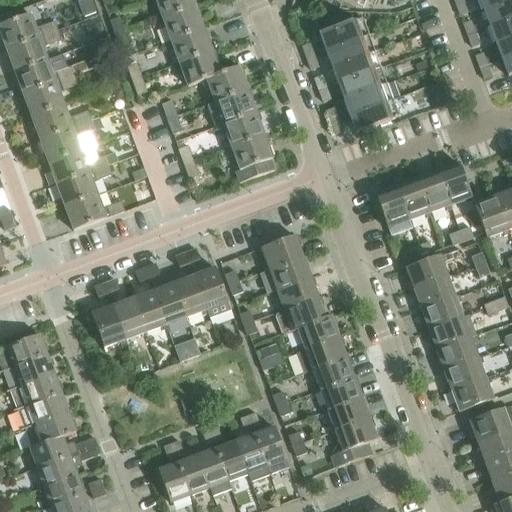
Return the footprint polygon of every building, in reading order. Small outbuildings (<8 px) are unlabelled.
[(112,0),(100,0),(104,8),(114,5),(112,0)] [(153,0),(161,21),(194,8),(191,0),(153,0)] [(340,0),(363,10),(367,0),(340,0)] [(511,0),(479,0),(485,13),(511,2),(511,0)] [(464,2),(456,5),(460,17),(468,14),(464,2)] [(511,2),(485,13),(491,29),(511,20),(511,2)] [(170,43),(203,31),(194,8),(161,21),(170,43)] [(0,27),(0,32),(7,51),(58,33),(55,24),(36,31),(30,16),(0,27)] [(313,19),(325,54),(369,38),(363,20),(354,23),(352,18),(313,19)] [(109,23),(115,38),(125,34),(119,20),(109,23)] [(511,20),(491,29),(497,45),(511,39),(511,20)] [(464,26),(468,37),(476,34),(472,23),(464,26)] [(203,31),(170,43),(178,65),(211,53),(203,31)] [(7,51),(15,74),(48,62),(43,49),(62,42),(58,33),(7,51)] [(130,50),(125,34),(115,38),(120,53),(130,50)] [(476,34),(468,37),(472,49),(480,46),(476,34)] [(375,54),(369,38),(325,54),(331,70),(375,54)] [(511,39),(497,45),(503,61),(511,57),(511,39)] [(302,49),(307,61),(314,58),(310,46),(302,49)] [(211,53),(178,65),(187,90),(206,82),(220,77),(220,76),(211,53)] [(331,70),(337,86),(381,70),(375,54),(331,70)] [(476,58),(480,69),(488,66),(483,55),(476,58)] [(511,57),(503,61),(509,77),(511,76),(511,57)] [(314,58),(307,61),(311,73),(319,70),(314,58)] [(23,96),(75,78),(71,68),(52,75),(48,62),(15,74),(23,96)] [(126,68),(131,83),(141,79),(136,64),(126,68)] [(488,66),(480,69),(485,81),(492,78),(488,66)] [(214,104),(247,92),(239,69),(220,76),(220,77),(206,82),(214,104)] [(337,86),(343,102),(387,86),(381,70),(337,86)] [(23,96),(32,119),(64,107),(59,94),(79,87),(75,78),(23,96)] [(314,81),(319,93),(326,90),(322,78),(314,81)] [(141,79),(131,83),(137,98),(147,94),(141,79)] [(442,84),(431,87),(437,108),(448,104),(442,84)] [(343,102),(349,119),(393,103),(387,86),(343,102)] [(326,90),(319,93),(323,105),(330,102),(326,90)] [(222,126),(255,114),(247,92),(214,104),(222,126)] [(161,107),(167,122),(177,118),(171,103),(161,107)] [(393,103),(349,119),(355,135),(399,119),(393,103)] [(40,141),(92,123),(88,113),(69,120),(64,107),(32,119),(40,141)] [(326,113),(331,126),(339,123),(334,110),(326,113)] [(231,149),(264,137),(255,114),(222,126),(231,149)] [(177,118),(167,122),(172,137),(182,133),(177,118)] [(40,141),(48,164),(81,152),(76,139),(95,132),(92,123),(40,141)] [(339,123),(331,126),(335,137),(343,134),(339,123)] [(264,137),(231,149),(240,174),(236,175),(240,187),(275,174),(271,162),(273,161),(264,137)] [(178,152),(183,167),(194,163),(188,148),(178,152)] [(56,186),(108,168),(104,158),(85,165),(81,152),(48,164),(56,186)] [(194,163),(183,167),(189,181),(199,177),(194,163)] [(459,166),(438,174),(450,208),(472,201),(459,166)] [(56,186),(65,209),(97,197),(93,184),(111,177),(108,168),(56,186)] [(417,182),(429,216),(450,208),(438,174),(417,182)] [(417,182),(397,189),(409,223),(429,216),(417,182)] [(412,231),(409,223),(397,189),(375,197),(390,239),(412,231)] [(511,191),(496,198),(508,232),(511,230),(511,191)] [(102,210),(97,197),(65,209),(73,233),(125,214),(120,203),(102,210)] [(486,240),(508,232),(496,198),(474,206),(486,240)] [(0,220),(2,225),(14,220),(11,213),(0,216),(0,220)] [(14,220),(2,225),(5,233),(17,228),(14,220)] [(470,230),(459,233),(463,244),(474,240),(470,230)] [(453,248),(463,244),(459,233),(449,237),(453,248)] [(268,273),(304,260),(296,238),(260,252),(268,273)] [(429,245),(418,249),(422,259),(433,255),(429,245)] [(422,259),(418,249),(408,252),(412,263),(422,259)] [(197,253),(187,256),(191,267),(200,263),(197,253)] [(180,270),(191,267),(187,256),(176,260),(180,270)] [(471,260),(475,270),(485,266),(482,256),(471,260)] [(405,271),(414,294),(448,281),(440,258),(405,271)] [(275,292),(311,279),(304,260),(268,273),(275,292)] [(485,266),(475,270),(479,281),(489,277),(485,266)] [(156,267),(146,271),(150,281),(160,278),(156,267)] [(140,285),(150,281),(146,271),(136,275),(140,285)] [(216,271),(195,278),(207,313),(210,321),(231,313),(216,271)] [(224,277),(228,287),(238,284),(235,273),(224,277)] [(174,286),(186,320),(207,313),(195,278),(174,286)] [(283,313),(318,299),(311,279),(275,292),(283,313)] [(414,294),(421,314),(456,301),(448,281),(414,294)] [(116,282),(105,286),(108,296),(119,292),(116,282)] [(242,295),(238,284),(228,287),(232,298),(242,295)] [(99,300),(108,296),(105,286),(95,289),(99,300)] [(154,293),(166,328),(186,320),(174,286),(154,293)] [(134,301),(146,335),(166,328),(154,293),(134,301)] [(326,320),(326,319),(318,299),(283,313),(274,316),(282,338),(297,333),(296,332),(326,320)] [(494,303),(497,313),(507,310),(504,300),(494,303)] [(113,308),(125,343),(146,335),(134,301),(113,308)] [(421,314),(429,333),(463,320),(456,301),(421,314)] [(487,317),(497,313),(494,303),(484,307),(487,317)] [(104,350),(125,343),(113,308),(92,316),(104,350)] [(239,317),(243,328),(253,324),(249,313),(239,317)] [(304,352),(340,339),(332,317),(326,319),(326,320),(296,332),(297,333),(304,352)] [(429,333),(436,353),(471,340),(476,338),(469,318),(463,320),(429,333)] [(257,334),(253,324),(243,328),(246,338),(257,334)] [(0,351),(0,362),(4,373),(47,357),(40,337),(0,351)] [(312,372),(347,359),(340,339),(304,352),(295,355),(303,376),(312,372)] [(436,353),(444,373),(478,360),(471,340),(436,353)] [(279,355),(268,359),(272,369),(283,366),(279,355)] [(11,392),(55,376),(47,357),(4,373),(11,392)] [(262,373),(272,369),(268,359),(258,363),(262,373)] [(319,393),(355,379),(347,359),(312,372),(319,393)] [(444,373),(451,393),(486,380),(478,360),(444,373)] [(18,411),(62,395),(55,376),(11,392),(18,411)] [(327,413),(363,400),(355,379),(319,393),(327,413)] [(494,402),(486,380),(451,393),(460,415),(494,402)] [(25,431),(69,415),(62,395),(18,411),(25,431)] [(275,409),(286,405),(282,395),(271,399),(275,409)] [(334,433),(370,420),(363,400),(327,413),(334,433)] [(290,416),(286,405),(275,409),(279,420),(290,416)] [(477,445),(511,433),(511,432),(511,415),(510,409),(469,424),(477,445)] [(63,439),(63,440),(76,435),(69,415),(25,431),(32,450),(43,445),(44,446),(63,439)] [(255,415),(247,418),(252,431),(260,428),(255,415)] [(244,433),(252,431),(247,418),(240,421),(244,433)] [(333,455),(338,469),(371,457),(367,446),(378,442),(370,420),(334,433),(340,448),(336,449),(333,455)] [(217,430),(209,433),(213,445),(221,442),(217,430)] [(274,430),(254,437),(266,470),(286,462),(274,430)] [(206,448),(213,445),(209,433),(201,435),(206,448)] [(477,445),(485,466),(511,455),(511,433),(477,445)] [(290,449),(301,445),(297,436),(287,440),(290,449)] [(235,444),(248,477),(266,470),(254,437),(235,444)] [(92,441),(67,450),(63,440),(63,439),(44,446),(43,445),(32,450),(30,450),(37,470),(95,449),(92,441)] [(178,444),(170,447),(175,459),(183,456),(178,444)] [(216,451),(228,484),(248,477),(235,444),(216,451)] [(305,456),(301,445),(290,449),(295,460),(305,456)] [(167,462),(175,459),(170,447),(163,450),(167,462)] [(44,490),(77,478),(73,467),(98,458),(95,449),(37,470),(44,490)] [(228,484),(216,451),(197,459),(209,491),(212,499),(231,491),(228,484)] [(511,455),(485,466),(493,486),(511,478),(511,455)] [(178,466),(190,498),(209,491),(197,459),(178,466)] [(171,506),(190,498),(178,466),(158,473),(171,506)] [(51,509),(84,497),(77,478),(44,490),(51,509)] [(511,478),(493,486),(500,507),(511,502),(511,478)] [(90,494),(103,489),(100,482),(88,487),(90,494)] [(103,489),(90,494),(93,503),(106,498),(103,489)] [(52,511),(89,511),(84,497),(51,509),(52,511)] [(511,511),(511,502),(500,507),(495,509),(495,511),(511,511)]
